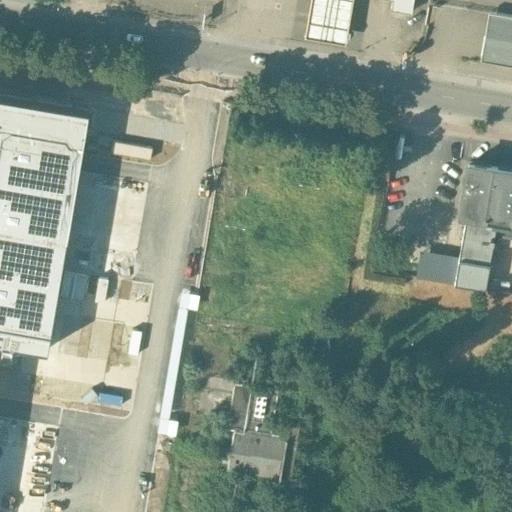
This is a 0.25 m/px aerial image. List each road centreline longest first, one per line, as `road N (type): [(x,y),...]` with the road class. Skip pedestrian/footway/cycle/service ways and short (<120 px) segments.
road 1 (unknown): [(263,511),(305,192),(298,182),(0,141)]
road 2 (secondary): [(511,106),(0,18)]
